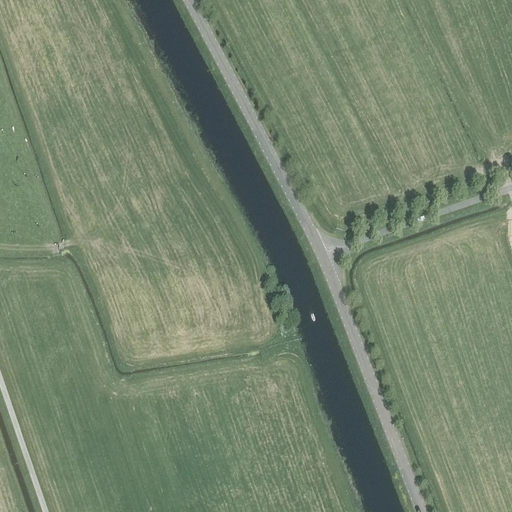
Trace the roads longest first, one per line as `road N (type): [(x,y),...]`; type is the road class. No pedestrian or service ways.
road 1 (secondary): [(322,258),(190,0)]
road 2 (secondary): [(421,511),(322,258)]
road 3 (unclassified): [(322,258),(511,185)]
